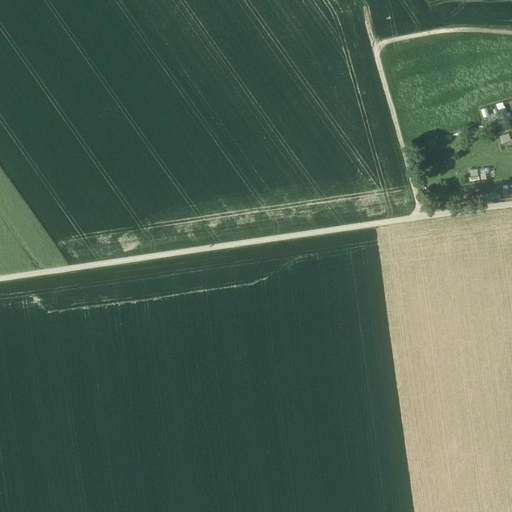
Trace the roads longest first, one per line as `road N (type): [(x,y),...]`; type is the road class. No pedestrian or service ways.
road 1 (track): [(511,204),(0,279)]
road 2 (track): [(423,217),(374,47),(442,31),(511,33)]
